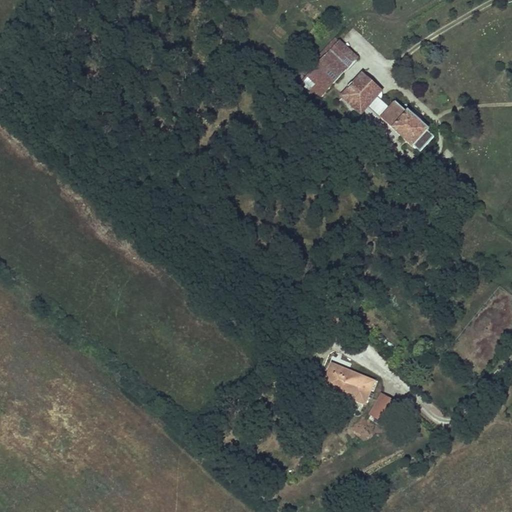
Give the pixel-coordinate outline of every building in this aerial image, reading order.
[(317,65),(339,42),(336,38),(313,62),(317,65)] [(322,78),(348,50),(339,42),(317,65),(313,70),(322,78)] [(319,100),(357,59),(348,50),(322,78),(313,70),(300,83),(319,100)] [(382,91),(363,74),(361,77),(379,94),(382,91)] [(390,109),(376,97),(379,94),(361,77),(339,100),(347,108),(350,104),(361,114),(367,108),(381,119),(413,147),(414,146),(420,152),(434,137),(428,131),(429,130),(408,111),(407,113),(396,102),(390,109)] [(361,114),(350,104),(347,108),(358,117),(361,114)] [(331,337),(354,313),(343,303),(320,327),(331,337)] [(312,349),(322,339),(315,333),(306,342),(312,349)] [(369,393),(374,381),(332,364),(322,387),(365,405),(368,397),(371,399),(372,394),(369,393)] [(386,424),(397,404),(382,395),(371,415),(376,418),(381,421),(386,424)]
